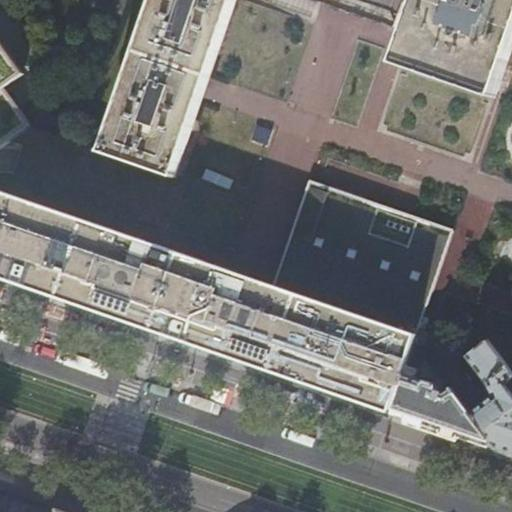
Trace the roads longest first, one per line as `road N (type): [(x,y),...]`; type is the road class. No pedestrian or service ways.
road 1 (primary): [(486,511),(0,343)]
road 2 (primary): [(0,424),(216,498)]
